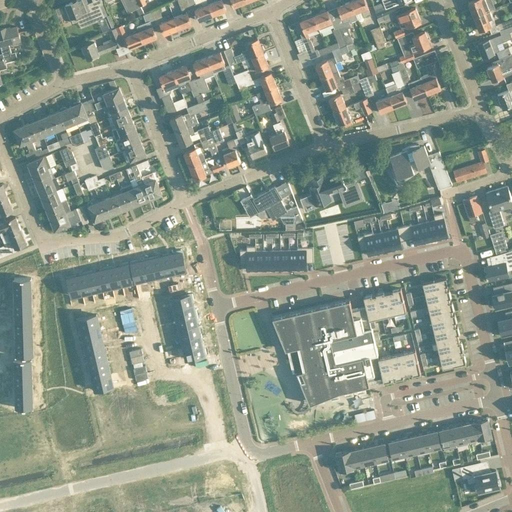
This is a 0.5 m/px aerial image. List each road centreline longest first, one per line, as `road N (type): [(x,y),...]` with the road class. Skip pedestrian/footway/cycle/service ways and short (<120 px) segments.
road 1 (residential): [(492,372),(463,248),(215,306)]
road 2 (residential): [(0,503),(249,450)]
road 3 (residential): [(324,146),(476,112)]
road 4 (residential): [(183,202),(324,146)]
road 5 (residential): [(130,67),(271,11)]
road 6 (residential): [(42,238),(121,235),(183,202)]
road 7 (residential): [(215,306),(249,450)]
road 8 (residential): [(324,146),(271,11)]
road 9 (residential): [(183,202),(130,67)]
road 10 (residential): [(492,372),(388,397),(389,425)]
road 11 (residential): [(476,112),(432,0)]
